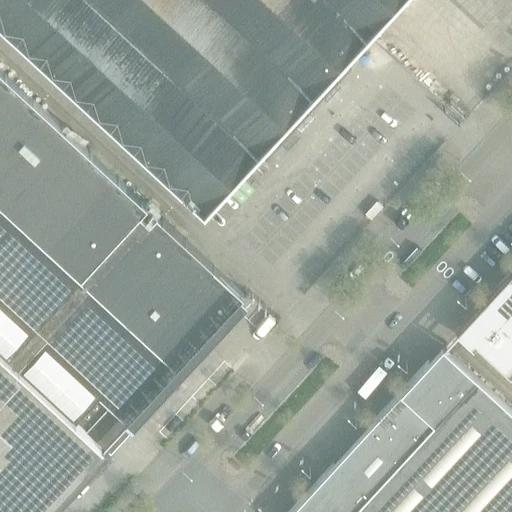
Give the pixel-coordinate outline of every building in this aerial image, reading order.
[(366,35),(327,0),(0,0),(0,23),(203,212),(366,35)] [(327,0),(366,35),(399,0),(327,0)] [(112,402),(227,278),(0,69),(0,511),(12,511),(89,429),(75,416),(76,414),(98,390),(99,390),(112,402)] [(511,268),(509,272),(455,330),(472,345),(475,342),(498,363),(511,376),(511,268)] [(511,511),(511,408),(451,352),(442,344),(333,462),(287,511),(347,511),(387,470),(432,511),(511,511)] [(431,511),(432,511),(387,470),(347,511),(431,511)]
